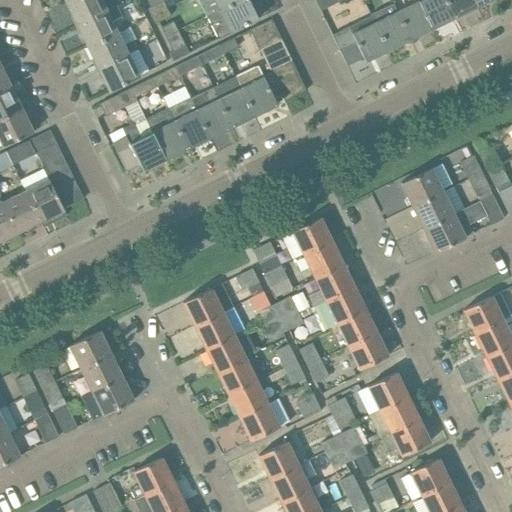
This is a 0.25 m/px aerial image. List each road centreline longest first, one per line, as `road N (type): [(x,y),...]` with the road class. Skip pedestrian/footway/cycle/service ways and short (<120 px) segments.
road 1 (residential): [(122,237),(7,0)]
road 2 (unclassified): [(122,237),(348,125)]
road 3 (residential): [(503,511),(392,285)]
road 4 (unclassified): [(348,125),(511,45)]
road 5 (residential): [(163,403),(0,480)]
road 6 (residential): [(348,125),(287,0)]
road 7 (unclassified): [(0,297),(122,237)]
road 8 (residential): [(392,285),(511,227)]
road 9 (residential): [(231,511),(186,419),(163,403)]
